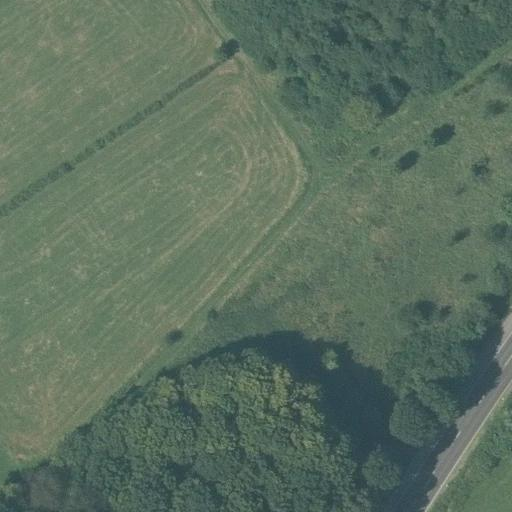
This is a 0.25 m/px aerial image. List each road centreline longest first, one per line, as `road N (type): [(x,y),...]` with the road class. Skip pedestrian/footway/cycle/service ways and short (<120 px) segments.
road 1 (track): [(511,50),(320,182),(95,440)]
road 2 (track): [(320,182),(193,0)]
road 3 (secondary): [(511,355),(409,511)]
